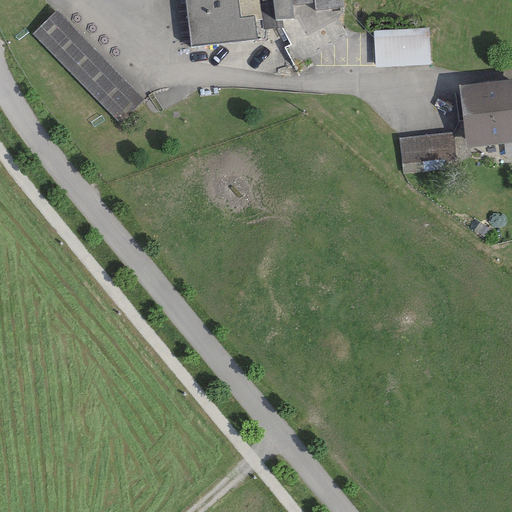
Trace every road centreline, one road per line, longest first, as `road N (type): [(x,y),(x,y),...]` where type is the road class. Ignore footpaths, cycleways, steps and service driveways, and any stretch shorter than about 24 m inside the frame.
road 1 (unclassified): [(0,66),(60,178),(346,511)]
road 2 (unknown): [(102,0),(211,62),(465,87)]
